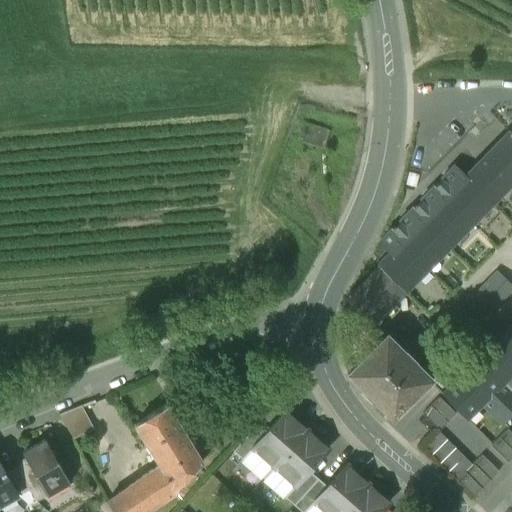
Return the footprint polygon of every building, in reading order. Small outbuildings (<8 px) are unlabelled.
[(303,121),(297,137),(319,145),(325,129),(303,121)] [(377,266),(402,291),(511,180),(511,133),(510,132),(466,176),(455,166),(379,243),(390,254),(377,266)] [(371,323),(402,291),(377,266),(346,299),(371,323)] [(471,299),(487,314),(511,288),(511,286),(497,272),(471,299)] [(511,326),(443,395),(466,418),(481,402),(503,424),(511,414),(511,326)] [(386,335),(347,374),(364,391),(360,395),(371,406),(375,402),(392,419),(431,379),(386,335)] [(425,445),(476,495),(502,469),(489,456),(496,449),(441,395),(424,412),(442,429),(425,445)] [(160,465),(175,489),(203,462),(167,405),(135,425),(160,465)] [(58,416),(73,440),(93,430),(81,407),(58,416)] [(263,478),(263,479),(306,431),(285,412),(266,433),(253,447),(254,448),(243,460),(263,478)] [(243,460),(254,448),(253,447),(266,433),(256,424),(233,451),(243,460)] [(511,427),(511,426),(493,445),(511,462),(511,461),(511,427)] [(265,479),(285,496),(295,485),(296,485),(309,471),(328,450),(306,431),(263,479),(264,479),(265,479)] [(21,453),(28,465),(40,486),(46,497),(69,484),(44,440),(21,453)] [(0,463),(0,504),(18,495),(5,473),(0,463)] [(28,465),(18,470),(28,489),(30,492),(40,486),(28,465)] [(160,465),(107,502),(112,511),(147,511),(178,491),(175,489),(160,465)] [(343,511),(368,485),(346,466),(327,487),(314,502),(315,502),(306,511),(343,511)] [(16,467),(5,473),(18,495),(28,489),(18,470),(16,467)] [(284,497),(294,506),(318,479),(309,471),(296,485),(295,485),(285,496),(284,497)] [(300,511),(306,511),(315,502),(314,502),(327,487),(318,479),(294,506),(300,511)] [(382,511),(389,504),(368,485),(343,511),(382,511)]
